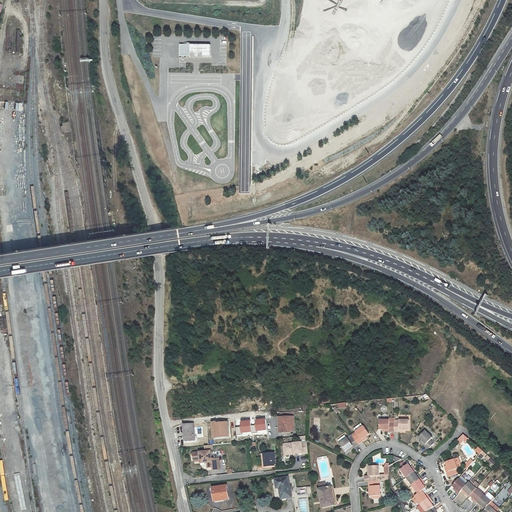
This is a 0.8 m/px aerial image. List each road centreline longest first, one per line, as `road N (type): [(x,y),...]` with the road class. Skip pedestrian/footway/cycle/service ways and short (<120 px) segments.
road 1 (tertiary): [(103,0),(105,63),(153,230),(159,386),(186,511)]
road 2 (motorway): [(502,0),(459,76),(386,151),(311,196),(208,229)]
road 3 (motorway): [(511,41),(464,112),(391,177),(316,212),(208,229)]
road 4 (motorway): [(0,270),(221,239),(308,241)]
road 5 (motorway): [(308,241),(432,294),(511,350)]
road 6 (motorway): [(208,229),(0,259)]
road 7 (motorway): [(511,71),(493,153),(496,202),(511,252)]
road 8 (residential): [(449,511),(433,467),(389,444),(359,462),(357,511)]
road 9 (track): [(159,386),(249,374),(289,333)]
road 10 (motorway): [(308,241),(375,256),(447,289)]
